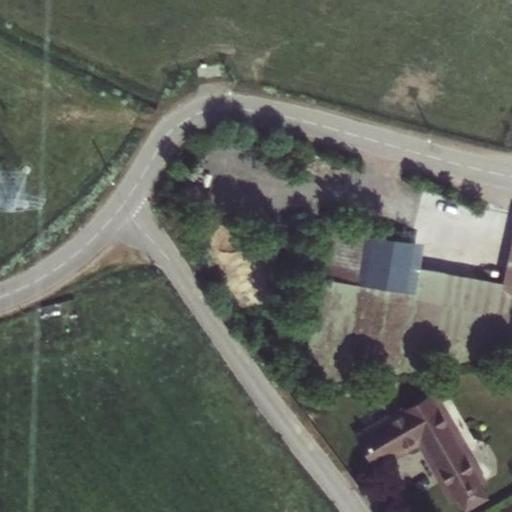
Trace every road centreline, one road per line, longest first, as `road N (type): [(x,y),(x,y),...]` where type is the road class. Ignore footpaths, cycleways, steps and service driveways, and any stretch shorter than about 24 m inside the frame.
road 1 (residential): [(511,176),(275,111),(227,106),(197,113),(169,133),(122,205)]
road 2 (residential): [(122,205),(353,511)]
road 3 (residential): [(122,205),(72,255),(0,296)]
